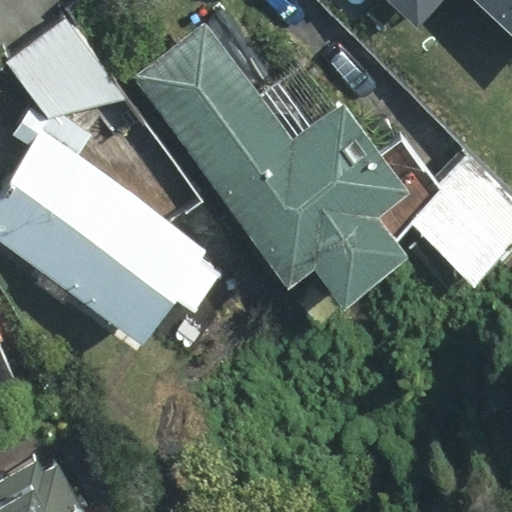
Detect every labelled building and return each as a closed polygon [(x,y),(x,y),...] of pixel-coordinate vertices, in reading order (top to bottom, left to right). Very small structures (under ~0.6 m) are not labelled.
[(354,80),(309,116),(217,1),(144,59),(298,251),(321,233),(353,274),(415,224),(388,191),(422,164),(354,80)] [(216,216),(49,113),(0,191),(0,216),(156,313),(216,216)] [(511,242),(511,179),(475,142),(414,204),(483,272),(511,242)] [(0,312),(10,308),(0,283),(0,312)] [(0,473),(0,511),(103,511),(61,439),(0,473)]
